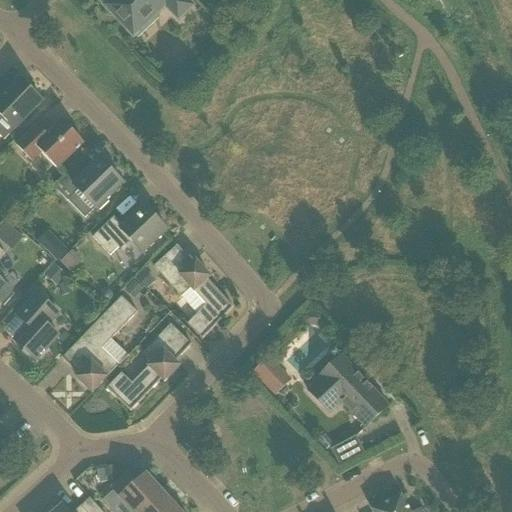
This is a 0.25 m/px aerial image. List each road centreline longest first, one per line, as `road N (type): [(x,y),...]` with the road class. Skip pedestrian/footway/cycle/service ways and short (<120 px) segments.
road 1 (residential): [(148,436),(271,309),(0,22)]
road 2 (residential): [(459,511),(424,465),(406,463),(312,511)]
